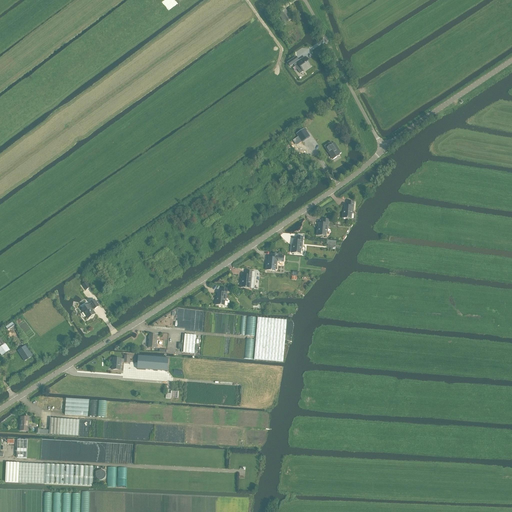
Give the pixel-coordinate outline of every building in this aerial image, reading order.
[(285,24),(292,19),(288,14),(285,9),(278,14),(285,24)] [(296,64),(294,65),(300,74),(303,72),(311,66),(305,58),(302,60),(297,63),(296,64)] [(304,129),(296,134),(302,143),(310,137),(304,129)] [(333,160),(339,155),(341,153),(334,143),(332,144),(331,142),(324,147),(333,160)] [(343,212),(342,218),(351,219),(351,215),(352,215),(354,203),(348,202),(347,206),(344,206),(344,212),(343,212)] [(318,229),(317,236),(326,237),(326,232),(327,232),(328,220),(322,219),(322,224),(319,223),(319,229),(318,229)] [(292,247),(291,253),(300,254),(301,249),(302,250),(303,237),(297,237),(297,241),(294,241),(293,247),(292,247)] [(267,264),(266,270),(275,271),(275,267),(276,267),(277,261),(279,261),(279,262),(283,262),(284,257),(277,256),(277,255),(271,254),(271,258),(268,258),(268,264),(267,264)] [(241,281),(241,288),(249,289),(250,284),(251,284),(252,272),(246,272),(246,276),(243,276),(242,281),(241,281)] [(216,299),(215,305),(224,306),(225,302),(226,302),(227,292),(228,292),(229,290),(227,290),(221,289),(220,293),(217,293),(217,299),(216,299)] [(94,300),(90,303),(91,304),(89,305),(82,310),(88,319),(90,318),(91,318),(93,317),(93,316),(95,315),(91,308),(93,307),(94,310),(99,307),(94,300)] [(254,359),(283,362),(286,320),(258,318),(254,359)] [(148,348),(156,349),(157,336),(149,335),(148,348)] [(182,353),(188,353),(194,354),(196,336),(183,335),(182,353)] [(10,351),(0,336),(0,353),(2,356),(10,351)] [(27,345),(18,351),(24,361),(33,356),(27,345)] [(112,370),(120,371),(121,363),(130,364),(130,356),(124,356),(124,360),(113,359),(112,370)] [(138,356),(137,369),(167,372),(168,358),(138,356)] [(29,418),(21,418),(20,432),(28,432),(29,418)] [(50,419),(50,431),(43,430),(36,430),(36,434),(43,434),(78,437),(79,420),(63,420),(57,419),(50,419)] [(17,458),(27,459),(27,441),(18,440),(17,458)] [(93,467),(6,463),(5,482),(92,486),(93,467)]
